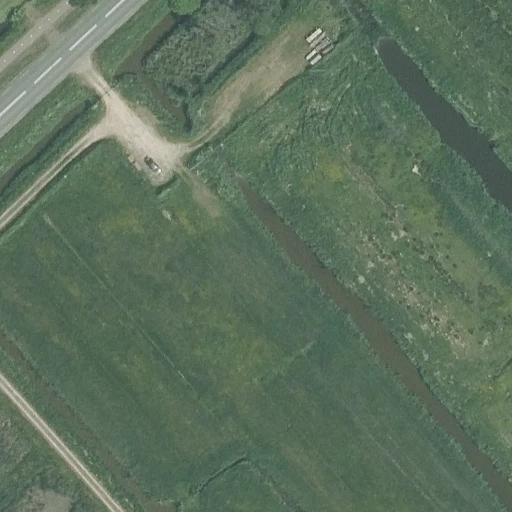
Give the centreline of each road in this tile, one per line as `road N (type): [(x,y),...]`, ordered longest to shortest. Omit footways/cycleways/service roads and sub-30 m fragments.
road 1 (track): [(223,125),(167,161),(280,288)]
road 2 (track): [(167,161),(120,110),(0,225)]
road 3 (primary): [(0,118),(128,0)]
road 4 (track): [(0,382),(114,511)]
